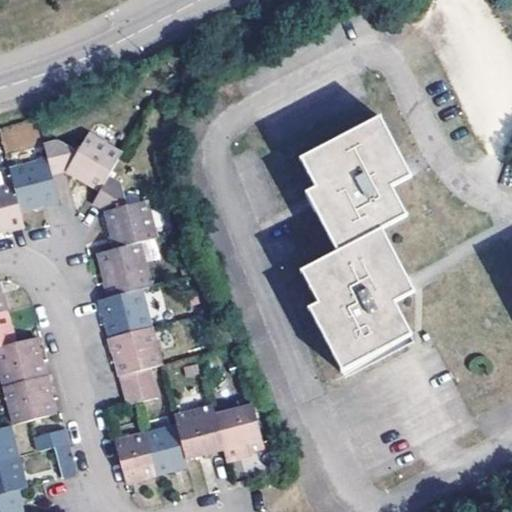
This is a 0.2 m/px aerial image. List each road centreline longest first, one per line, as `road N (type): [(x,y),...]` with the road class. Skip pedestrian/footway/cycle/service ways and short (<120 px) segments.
road 1 (residential): [(113,511),(52,281),(25,259),(0,259)]
road 2 (tertiary): [(0,88),(85,57),(199,0)]
